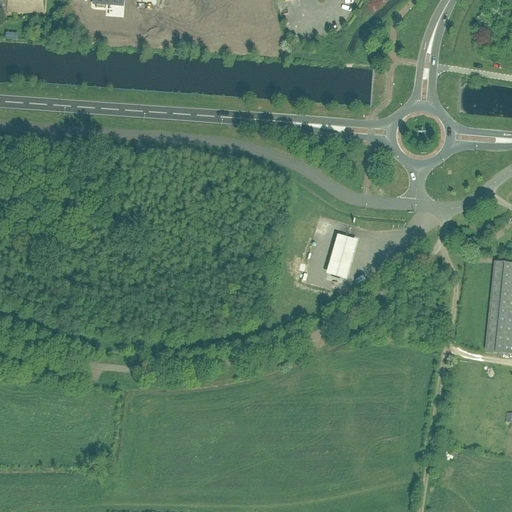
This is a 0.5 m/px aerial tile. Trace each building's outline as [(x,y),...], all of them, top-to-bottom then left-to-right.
[(6,13),(43,15),(44,0),(0,0),(0,10),(7,11),(6,13)] [(92,0),(92,5),(95,5),(95,9),(105,9),(105,6),(122,7),(122,0),(92,0)] [(358,246),(337,240),(329,267),(325,281),(346,287),(350,273),(358,246)] [(511,266),(496,266),(486,352),(511,354),(511,266)] [(450,430),(462,430),(463,406),(451,406),(450,430)]
